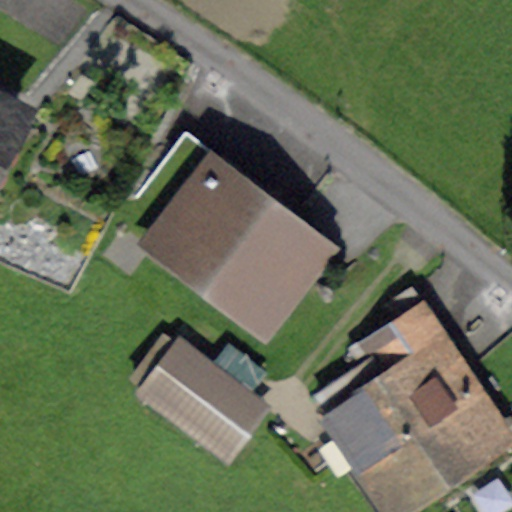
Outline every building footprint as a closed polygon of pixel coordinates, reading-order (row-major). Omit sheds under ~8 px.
[(0,140),(19,104),(0,94),(0,140)] [(146,181),(172,201),(212,149),(186,128),(146,181)] [(262,319),(315,249),(210,170),(157,240),(262,319)] [(327,412),(389,505),(504,430),(410,287),(388,302),(400,320),(380,333),(388,346),(319,392),(331,409),(327,412)] [(151,386),(227,444),(257,404),(241,391),(182,346),(151,386)]
